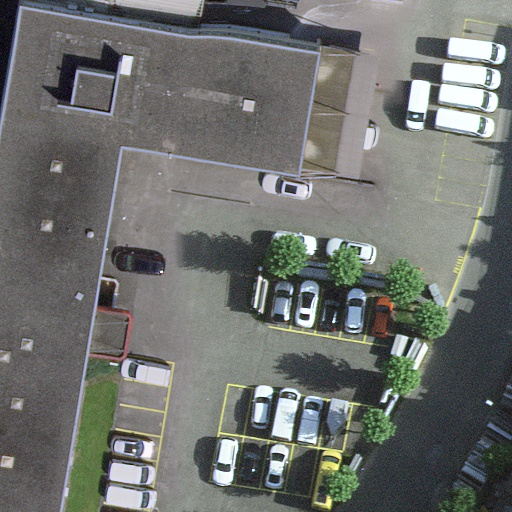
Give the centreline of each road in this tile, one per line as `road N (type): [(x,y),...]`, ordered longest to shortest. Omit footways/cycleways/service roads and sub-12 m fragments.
road 1 (unknown): [(502,265),(283,206),(218,202),(199,212),(181,243),(169,298),(154,511)]
road 2 (residential): [(379,511),(475,341),(511,237)]
